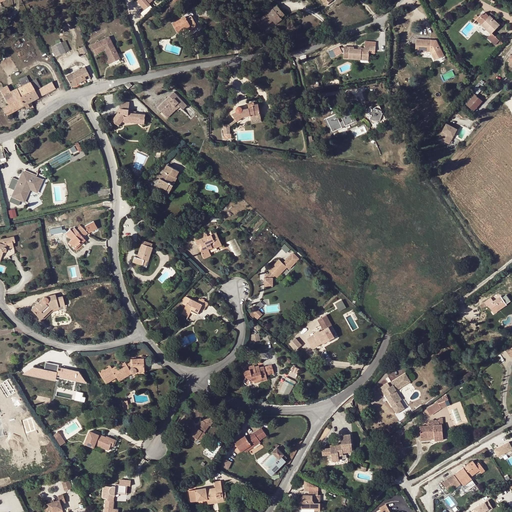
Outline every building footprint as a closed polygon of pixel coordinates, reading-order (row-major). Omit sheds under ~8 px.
[(277,12),(274,8),(273,9),(279,22),(283,19),(282,18),(286,14),(281,9),(277,12)] [(279,22),(273,9),(267,14),(269,15),(266,17),(265,15),(260,19),(259,18),(254,22),(262,30),(271,23),(270,22),(273,20),(273,21),(276,25),(279,22)] [(197,19),(192,11),(186,15),(186,16),(172,24),(178,33),(182,31),(183,33),(190,29),(191,30),(198,27),(194,20),(197,19)] [(476,20),(481,24),(483,23),(493,32),(498,27),(497,26),(499,23),(495,20),(494,21),(489,16),(488,15),(486,13),(485,15),(483,14),(482,14),(479,17),(476,20)] [(483,23),(481,24),(491,34),(493,32),(483,23)] [(62,30),(52,35),(57,44),(62,42),(66,40),(62,30)] [(431,51),(431,53),(434,51),(438,59),(444,55),(436,40),(431,40),(431,36),(415,35),(414,35),(413,35),(411,36),(410,38),(410,40),(410,41),(411,42),(411,43),(412,43),(416,43),(416,50),(431,51)] [(121,58),(111,39),(93,49),(95,52),(104,47),(109,58),(107,60),(109,64),(121,58)] [(71,50),(66,40),(62,42),(66,52),(71,50)] [(62,42),(57,44),(52,47),(56,57),(66,52),(62,42)] [(85,45),(78,49),(81,56),(88,52),(85,45)] [(365,49),(358,49),(354,49),(354,47),(350,47),(349,56),(349,59),(361,59),(361,57),(369,58),(369,53),(370,50),(376,51),(376,46),(365,45),(365,47),(365,49)] [(81,69),(75,72),(67,76),(72,86),(86,79),(87,80),(91,77),(85,66),(81,69)] [(228,75),(220,72),(217,79),(225,83),(228,75)] [(22,86),(30,82),(27,75),(19,80),(22,86)] [(36,91),(42,88),(36,79),(31,82),(36,91)] [(52,82),(42,88),(36,91),(31,82),(30,81),(30,82),(22,86),(18,88),(17,88),(11,92),(8,85),(1,89),(10,106),(4,109),(7,115),(25,105),(31,102),(56,88),(52,82)] [(477,85),(471,91),(475,94),(476,96),(482,90),(477,85)] [(475,94),(471,91),(463,101),(466,104),(475,94)] [(158,108),(161,111),(162,110),(167,115),(175,107),(174,106),(177,103),(180,106),(183,109),(187,106),(174,92),(170,96),(171,97),(168,100),(167,99),(158,108)] [(475,94),(466,104),(473,111),(483,101),(476,96),(475,94)] [(342,97),(333,100),(336,106),(344,102),(343,101),(345,101),(343,97),(342,98),(342,97)] [(126,102),(121,101),(120,101),(120,108),(121,108),(118,112),(112,121),(119,126),(122,122),(125,118),(128,118),(128,119),(140,120),(140,123),(145,123),(146,114),(129,113),(130,102),(126,102)] [(247,108),(245,109),(243,109),(242,108),(242,107),(241,106),(240,106),(238,106),(237,107),(236,108),(236,109),(236,110),(236,111),(232,114),(236,119),(237,121),(238,120),(241,118),(243,117),(250,115),(251,117),(251,121),(261,119),(260,114),(260,113),(259,108),(258,104),(255,104),(254,102),(248,103),(249,108),(247,108)] [(162,110),(161,111),(168,118),(180,106),(177,103),(174,106),(175,107),(167,115),(162,110)] [(370,106),(369,108),(368,111),(367,114),(370,119),(380,115),(376,104),(370,106)] [(350,107),(331,116),(332,118),(333,117),(333,116),(337,115),(337,116),(341,114),(341,113),(343,112),(344,112),(346,111),(348,110),(349,110),(349,111),(350,110),(352,113),(351,113),(352,116),(353,116),(355,119),(354,119),(354,120),(342,126),(342,127),(338,129),(338,130),(357,121),(350,107)] [(337,115),(333,116),(333,117),(332,118),(331,116),(326,118),(333,132),(338,130),(338,129),(342,127),(342,126),(354,120),(354,119),(355,119),(353,116),(352,116),(351,113),(352,113),(350,110),(349,111),(349,110),(348,110),(346,111),(344,112),(343,112),(341,113),(341,114),(337,116),(337,115)] [(333,132),(326,118),(324,119),(331,133),(333,132)] [(446,124),(438,139),(449,144),(457,129),(446,124)] [(309,140),(312,157),(318,156),(316,146),(315,146),(314,140),(312,140),(309,140)] [(158,175),(157,177),(160,178),(156,184),(165,189),(163,193),(169,194),(174,186),(173,185),(177,178),(176,177),(179,171),(167,164),(161,175),(160,174),(158,175)] [(22,181),(18,180),(12,177),(8,188),(14,190),(9,202),(18,206),(20,201),(21,200),(22,200),(24,196),(26,197),(29,189),(35,191),(37,185),(39,186),(42,179),(36,176),(37,175),(28,171),(27,172),(24,171),(21,177),(23,178),(22,181)] [(21,200),(20,201),(25,203),(30,190),(37,193),(43,179),(42,179),(39,186),(37,185),(35,191),(29,189),(26,197),(24,196),(22,200),(21,200)] [(15,209),(7,210),(9,219),(17,217),(15,209)] [(145,219),(143,221),(150,227),(152,225),(145,219)] [(93,221),(85,226),(89,233),(98,228),(93,221)] [(71,240),(69,241),(76,247),(80,243),(79,242),(83,237),(87,233),(80,226),(76,230),(74,227),(71,230),(70,229),(65,233),(71,240)] [(216,233),(208,237),(206,234),(194,239),(197,245),(198,245),(201,243),(202,247),(201,252),(204,258),(211,255),(209,251),(208,249),(217,246),(217,247),(222,245),(216,233)] [(0,257),(1,257),(0,261),(15,253),(13,243),(15,242),(14,236),(0,239),(0,257)] [(76,247),(77,248),(86,240),(83,237),(79,242),(80,243),(76,247)] [(143,240),(138,255),(137,257),(135,256),(133,262),(143,265),(145,259),(148,261),(150,256),(148,255),(152,247),(147,245),(148,242),(143,240)] [(76,247),(69,241),(68,242),(75,250),(77,248),(76,247)] [(285,243),(281,247),(286,253),(290,249),(285,243)] [(293,252),(286,260),(292,266),(299,258),(293,252)] [(275,276),(277,278),(281,273),(287,267),(289,269),(292,266),(286,260),(283,263),(279,260),(269,270),(270,272),(275,276)] [(273,278),(275,276),(270,272),(265,277),(264,277),(264,286),(273,286),(273,278)] [(506,303),(510,300),(506,293),(502,296),(506,303)] [(43,297),(31,309),(43,321),(53,311),(51,309),(59,307),(56,297),(55,294),(44,297),(43,297)] [(62,296),(56,297),(59,307),(65,305),(62,296)] [(188,317),(191,312),(192,309),(198,312),(200,308),(204,310),(208,303),(199,298),(197,302),(186,296),(182,304),(186,305),(182,314),(188,317)] [(488,305),(493,311),(498,308),(499,310),(507,304),(501,296),(493,301),(491,298),(484,302),(487,306),(488,305)] [(341,299),(335,303),(339,311),(346,307),(341,299)] [(255,316),(257,319),(263,314),(255,307),(249,314),(253,318),(255,316)] [(327,314),(317,318),(321,326),(325,324),(327,327),(332,325),(327,314)] [(323,344),(330,340),(327,334),(332,332),(328,326),(320,331),(319,330),(313,333),(314,335),(307,339),(312,348),(316,346),(322,343),(322,344),(323,344)] [(251,334),(252,341),(261,339),(259,332),(251,334)] [(288,342),(292,347),(295,345),(298,348),(302,345),(295,337),(288,342)] [(109,370),(107,368),(100,373),(105,381),(115,375),(116,377),(118,380),(131,372),(132,373),(133,373),(134,373),(135,373),(135,372),(136,372),(136,371),(137,370),(145,370),(145,371),(147,371),(146,357),(144,357),(144,358),(131,359),(131,362),(131,365),(128,366),(127,364),(125,362),(120,365),(121,367),(118,369),(116,366),(112,368),(109,370)] [(44,369),(34,367),(33,375),(56,379),(57,375),(60,375),(85,380),(79,371),(62,368),(61,371),(58,370),(59,365),(46,362),(44,369)] [(250,383),(250,382),(250,381),(253,380),(254,381),(254,383),(263,380),(262,377),(267,376),(266,375),(274,373),(272,364),(264,367),(264,368),(259,369),(259,367),(259,365),(255,367),(254,365),(249,366),(249,369),(243,371),(245,378),(245,379),(244,379),(244,380),(244,381),(244,383),(245,384),(247,384),(248,384),(249,384),(250,383)] [(299,369),(295,367),(293,366),(292,366),(288,374),(295,378),(299,369)] [(388,373),(391,379),(403,372),(400,366),(388,373)] [(34,367),(33,367),(23,374),(56,381),(56,379),(33,375),(34,367)] [(131,372),(118,380),(119,381),(132,373),(131,372)] [(390,386),(388,383),(378,389),(380,393),(382,392),(383,391),(386,396),(387,395),(390,400),(388,401),(392,406),(395,404),(399,401),(394,391),(410,381),(405,373),(391,382),(393,385),(390,386)] [(411,383),(410,381),(394,391),(399,401),(402,399),(397,391),(411,383)] [(85,402),(85,398),(81,397),(82,393),(76,392),(74,400),(85,402)] [(442,396),(437,401),(437,402),(441,408),(447,406),(445,401),(443,398),(442,396)] [(357,402),(361,413),(370,407),(363,397),(357,402)] [(437,402),(426,410),(430,415),(441,408),(437,402)] [(395,404),(392,406),(397,414),(405,409),(403,406),(398,408),(395,404)] [(179,425),(188,431),(191,427),(193,429),(190,432),(187,437),(195,442),(197,439),(202,431),(204,433),(209,425),(210,426),(215,420),(207,415),(203,421),(202,420),(197,427),(193,425),(194,423),(185,416),(179,425)] [(420,426),(420,438),(430,437),(430,436),(434,435),(434,436),(434,440),(434,441),(443,440),(442,425),(443,425),(442,418),(439,418),(439,420),(429,421),(429,426),(420,426)] [(253,436),(251,437),(247,439),(245,436),(235,443),(240,450),(246,446),(247,448),(251,445),(253,448),(260,443),(259,440),(267,435),(261,428),(252,434),(253,436)] [(59,431),(54,434),(60,445),(65,442),(59,431)] [(90,446),(95,434),(90,431),(84,444),(94,449),(94,448),(90,446)] [(205,433),(204,433),(202,431),(197,439),(200,441),(205,433)] [(96,445),(109,450),(111,446),(113,440),(106,437),(99,434),(99,436),(95,434),(90,446),(94,448),(96,445)] [(341,435),(341,444),(342,447),(338,448),(337,444),(330,445),(332,461),(339,460),(338,454),(338,453),(352,451),(350,434),(341,435)] [(111,446),(112,446),(114,447),(117,440),(107,436),(106,437),(113,440),(111,446)] [(395,441),(401,455),(406,453),(400,439),(395,441)] [(511,448),(509,442),(495,449),(498,456),(506,452),(508,455),(511,453),(511,448)] [(272,452),(279,459),(281,457),(284,454),(277,447),(272,452)] [(279,459),(268,471),(272,475),(285,461),(281,457),(279,459)] [(221,466),(228,470),(232,462),(224,458),(221,466)] [(464,469),(463,468),(455,474),(463,485),(472,479),(470,477),(479,471),(475,465),(476,465),(473,461),(465,466),(466,467),(464,469)] [(475,465),(479,471),(481,473),(485,471),(479,463),(478,463),(477,464),(476,465),(475,465)] [(453,474),(447,479),(453,487),(454,489),(461,484),(453,474)] [(69,479),(61,481),(65,491),(72,488),(69,479)] [(107,500),(113,501),(113,495),(115,495),(115,492),(125,493),(126,485),(127,485),(131,486),(131,481),(120,479),(120,484),(115,483),(115,485),(113,485),(112,486),(111,487),(104,485),(102,498),(107,498),(107,500)] [(447,479),(442,483),(448,490),(453,487),(447,479)] [(206,491),(206,489),(206,488),(189,490),(191,502),(207,499),(207,501),(221,499),(221,493),(222,492),(220,481),(215,482),(215,488),(216,490),(206,491)] [(318,491),(318,487),(309,482),(309,491),(318,491)] [(113,495),(113,501),(114,501),(114,498),(115,496),(116,495),(117,494),(118,494),(119,494),(127,494),(127,485),(126,485),(125,493),(115,492),(115,495),(113,495)] [(302,496),(302,497),(302,500),(299,503),(297,501),(294,501),(293,502),(293,509),(299,509),(299,508),(314,508),(314,511),(320,511),(320,509),(323,509),(323,504),(320,504),(320,503),(318,503),(318,494),(318,491),(309,491),(309,495),(302,495),(302,496)] [(221,499),(207,501),(208,504),(226,501),(225,492),(222,492),(221,493),(221,499)] [(66,502),(64,494),(59,495),(60,500),(55,501),(52,502),(48,503),(49,505),(44,506),(46,511),(47,511),(51,511),(50,511),(52,511),(63,509),(62,504),(66,502)] [(453,494),(446,498),(450,507),(458,503),(453,494)] [(473,511),(482,511),(488,509),(489,510),(492,507),(488,500),(474,508),(475,511),(474,511),(473,511)]
